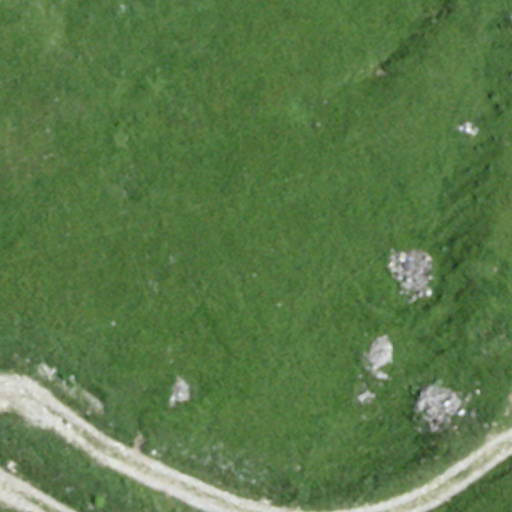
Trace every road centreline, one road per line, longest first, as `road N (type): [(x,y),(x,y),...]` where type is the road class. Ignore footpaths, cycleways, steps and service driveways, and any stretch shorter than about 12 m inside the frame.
road 1 (track): [(0,389),(44,404),(141,468),(246,511)]
road 2 (track): [(393,511),(444,489),(511,441)]
